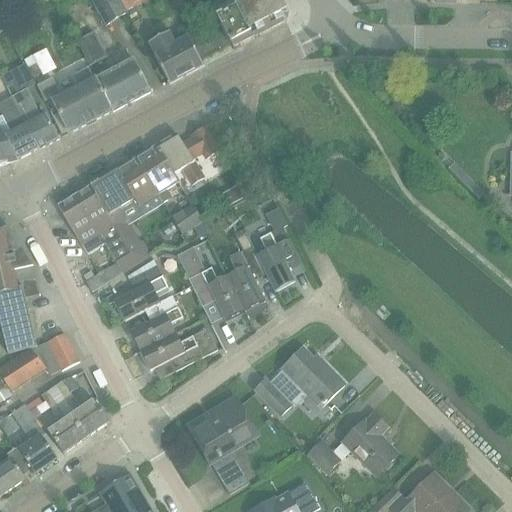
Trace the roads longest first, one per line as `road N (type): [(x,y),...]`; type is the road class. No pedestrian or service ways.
road 1 (residential): [(511,498),(328,314),(305,316),(143,432)]
road 2 (residential): [(143,432),(15,195)]
road 3 (tertiary): [(15,195),(247,69)]
road 4 (tertiary): [(511,40),(336,27)]
road 5 (residential): [(29,511),(143,432)]
